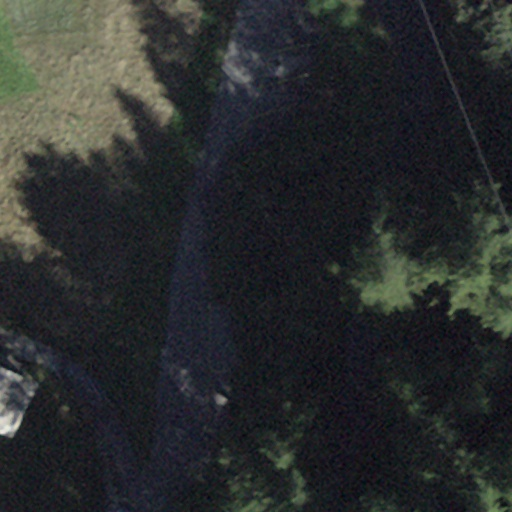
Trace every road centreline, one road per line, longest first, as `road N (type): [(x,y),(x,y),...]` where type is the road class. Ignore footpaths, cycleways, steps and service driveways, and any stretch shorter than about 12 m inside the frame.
road 1 (track): [(397,0),(415,15),(429,110),(401,210),(364,511)]
road 2 (unclassified): [(158,511),(184,442),(210,203),(262,0)]
